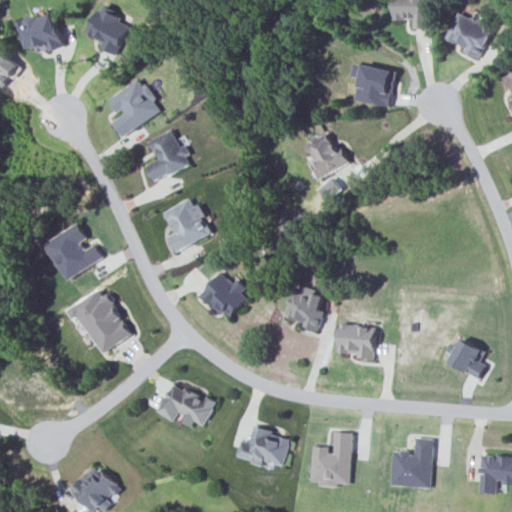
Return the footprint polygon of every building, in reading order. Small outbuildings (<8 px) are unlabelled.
[(395,0),(396,18),(415,18),(416,27),(433,27),(432,0),(395,0)] [(131,25),(122,21),(126,13),(102,3),(89,33),(105,40),(103,46),(119,53),(131,25)] [(482,58),(499,21),(477,11),(474,17),(460,10),(448,37),(468,46),(466,50),(482,58)] [(28,47),(37,45),(39,51),(64,45),(56,11),(22,19),(28,47)] [(357,98),(392,105),(399,70),(365,62),(357,98)] [(124,135),(164,110),(142,76),(111,97),(121,114),(113,119),(124,135)] [(151,139),(160,158),(149,163),(156,180),(194,162),(186,144),(182,146),(174,128),(151,139)] [(324,175),(352,163),(346,148),(340,151),(331,130),(308,140),(324,175)] [(178,251),(214,232),(206,216),(208,215),(202,202),(197,204),(193,197),(168,210),(179,231),(170,235),(178,251)] [(68,279),(106,257),(98,243),(89,248),(84,240),(90,237),(81,222),(47,242),(68,279)] [(230,319),(252,294),(238,281),(237,282),(224,270),(203,294),(230,319)] [(321,328),(326,310),(321,309),(326,292),(304,286),(302,293),(294,291),(286,317),(321,328)] [(105,352),(135,332),(110,292),(106,295),(102,288),(70,308),(76,318),(81,315),(105,352)] [(378,326),(342,322),(340,351),(359,353),(359,357),(375,359),(378,326)] [(483,361),(489,350),(464,337),(451,361),(482,377),(488,364),(483,361)] [(205,425),(219,401),(209,395),(207,399),(176,381),(159,410),(175,420),(178,415),(194,424),(196,420),(205,425)] [(293,438),(274,433),(275,429),(257,424),(252,442),(243,440),(239,457),(264,463),(265,459),(286,464),(293,438)] [(315,445),(313,483),(340,485),(340,483),(352,484),(355,432),(336,431),(335,446),(315,445)] [(435,438),(419,437),(418,452),(395,451),(393,485),(433,487),(435,438)] [(482,492),(499,493),(499,482),(511,482),(511,455),(484,454),(482,492)] [(95,510),(100,505),(105,510),(125,489),(98,463),(73,489),(95,510)]
